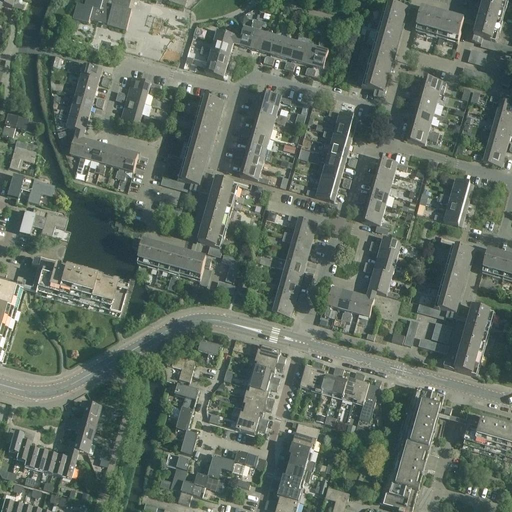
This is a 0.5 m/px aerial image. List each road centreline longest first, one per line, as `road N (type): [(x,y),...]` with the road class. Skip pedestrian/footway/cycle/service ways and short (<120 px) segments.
road 1 (residential): [(236,93),(191,249),(148,237),(153,193),(143,188),(151,156),(107,131),(121,73)]
road 2 (tertiary): [(0,385),(51,392),(194,321)]
road 3 (residential): [(387,109),(256,74),(236,93)]
road 4 (tertiary): [(465,389),(317,347)]
road 5 (residential): [(452,361),(487,238),(507,235)]
road 6 (residential): [(511,180),(391,145)]
road 7 (residential): [(322,279),(357,289),(369,237),(338,225)]
road 8 (residential): [(121,73),(130,64),(236,93)]
